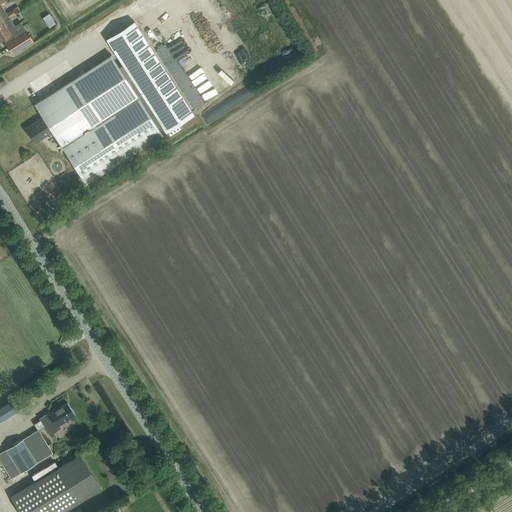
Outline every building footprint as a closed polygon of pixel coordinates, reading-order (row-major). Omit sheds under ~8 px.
[(210,0),(215,9),(214,0),(224,22),(224,18),(232,37),(244,37),(257,32),(257,17),(249,0),(210,0)] [(6,13),(1,6),(0,6),(0,23),(10,17),(15,14),(20,11),(17,6),(12,9),(6,13)] [(15,25),(10,17),(0,23),(0,41),(4,39),(7,42),(6,43),(12,53),(32,40),(26,30),(21,33),(16,25),(15,25)] [(63,148),(85,184),(162,135),(157,126),(161,124),(166,132),(193,115),(134,22),(107,39),(123,65),(119,67),(111,55),(34,104),(43,117),(26,128),(35,142),(49,133),(50,134),(52,132),(60,144),(59,145),(61,149),(63,148)] [(74,344),(85,337),(81,330),(69,337),(74,344)] [(0,423),(17,413),(11,402),(0,408),(0,423)] [(59,424),(75,415),(67,403),(55,410),(54,408),(39,418),(49,435),(61,428),(59,424)] [(0,460),(11,478),(52,453),(38,429),(0,452),(0,460)] [(80,454),(11,497),(20,511),(61,511),(101,488),(80,454)]
